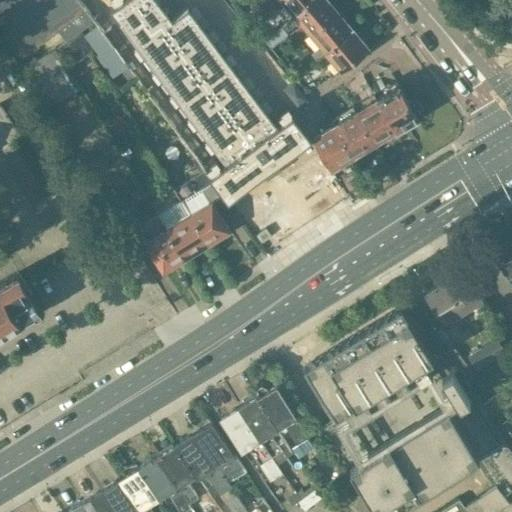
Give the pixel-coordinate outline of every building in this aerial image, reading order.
[(78,0),(0,0),(0,24),(3,23),(32,61),(79,29),(93,19),(78,0)] [(153,0),(131,0),(112,15),(135,45),(229,167),(213,179),(229,200),(233,205),(314,142),(312,141),(294,117),(278,129),(188,12),(172,24),(169,20),(155,2),(153,0)] [(313,0),(275,0),(270,4),(276,11),(285,3),(295,15),(313,0)] [(338,11),(329,0),(313,0),(295,15),(286,22),(292,29),(300,21),(310,33),(338,11)] [(354,29),(338,11),(310,33),(321,46),(312,54),(317,59),(354,29)] [(114,76),(128,66),(121,56),(93,19),(79,29),(114,76)] [(369,48),(354,29),(317,59),(322,65),(331,57),(342,71),(369,48)] [(67,66),(93,49),(82,34),(56,51),(67,66)] [(271,46),(276,42),(271,35),(265,40),(271,46)] [(41,56),(60,95),(72,89),(53,50),(41,56)] [(291,84),(283,91),(298,109),(306,102),(291,84)] [(399,85),(377,98),(396,130),(419,117),(420,115),(421,114),(422,113),(423,111),(423,109),(423,108),(422,106),(422,105),(421,103),(420,102),(419,101),(417,101),(416,100),(414,100),(413,100),(411,100),(410,101),(409,101),(399,85)] [(396,130),(377,98),(356,111),(376,143),(396,130)] [(0,107),(0,134),(7,146),(19,138),(0,107)] [(356,111),(335,124),(354,156),(376,143),(356,111)] [(331,170),(354,156),(335,124),(312,138),(313,140),(331,170)] [(126,203),(145,191),(123,155),(104,166),(126,203)] [(176,187),(209,242),(230,229),(214,202),(225,195),(205,169),(176,187)] [(166,226),(185,256),(209,242),(176,187),(151,202),(158,212),(166,226)] [(166,226),(158,212),(136,225),(163,270),(185,256),(166,226)] [(511,228),(508,231),(511,237),(494,248),(511,277),(511,228)] [(466,285),(458,271),(424,292),(444,325),(483,300),(472,281),(466,285)] [(0,337),(37,315),(37,314),(42,311),(19,272),(0,283),(0,337)] [(434,357),(402,305),(305,365),(337,417),(324,425),(377,511),(394,511),(500,448),(442,352),(434,357)] [(468,355),(477,369),(506,350),(497,336),(468,355)] [(461,381),(473,374),(455,345),(443,353),(461,381)] [(257,391),(257,392),(258,393),(257,393),(279,427),(285,423),(298,442),(293,446),(300,456),(316,447),(309,436),(310,435),(276,382),(268,387),(267,385),(261,383),(256,386),(257,391)] [(279,427),(257,393),(239,404),(270,454),(272,453),(277,461),(295,450),(279,427)] [(270,454),(239,404),(221,416),(241,449),(249,445),(271,479),(284,471),(278,462),(277,461),(272,453),(270,454)] [(235,454),(212,420),(192,432),(228,481),(247,470),(235,454)] [(217,488),(228,481),(192,432),(174,444),(196,475),(197,476),(204,472),(217,488)] [(196,475),(174,444),(173,444),(171,443),(163,448),(164,450),(157,454),(179,485),(190,502),(199,496),(191,482),(187,482),(186,480),(196,475)] [(157,454),(138,466),(160,496),(170,490),(183,511),(192,506),(190,502),(179,485),(157,454)] [(157,511),(150,502),(160,496),(138,466),(119,477),(144,511),(157,511)] [(144,511),(119,477),(99,489),(116,511),(144,511)] [(355,511),(374,511),(353,481),(340,490),(355,511)] [(315,488),(312,484),(304,490),(302,487),(296,491),(301,498),(315,488)] [(493,511),(496,511),(511,502),(497,485),(482,494),(493,511)] [(301,498),(298,500),(305,509),(321,497),(315,488),(301,498)] [(116,511),(99,489),(82,500),(90,511),(116,511)] [(250,511),(237,494),(227,501),(234,511),(250,511)] [(469,511),(493,511),(482,494),(465,505),(469,511)] [(459,497),(439,510),(441,511),(469,511),(465,505),(459,497)] [(90,511),(82,500),(63,511),(90,511)]
